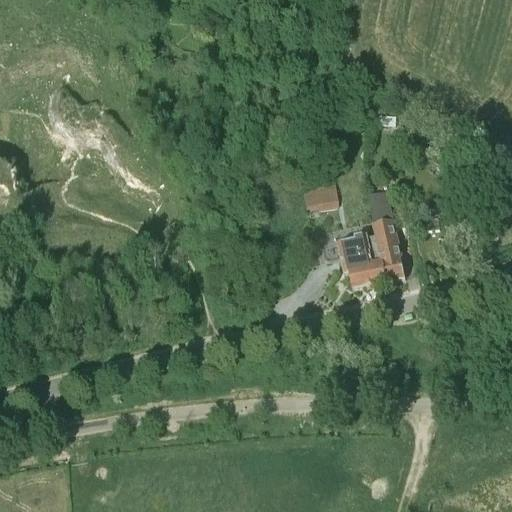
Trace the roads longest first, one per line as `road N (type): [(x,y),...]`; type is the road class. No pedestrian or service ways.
road 1 (unclassified): [(0,400),(511,276)]
road 2 (unclassified): [(511,403),(250,408),(0,443)]
